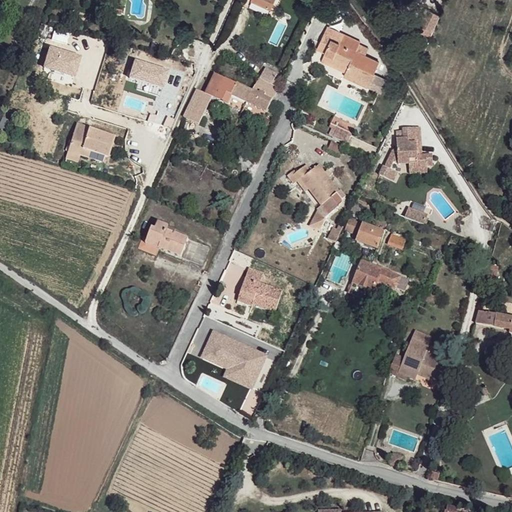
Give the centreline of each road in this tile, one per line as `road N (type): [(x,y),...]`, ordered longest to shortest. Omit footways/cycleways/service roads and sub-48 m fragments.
road 1 (unknown): [(445,484),(502,251),(488,188),(443,114)]
road 2 (residential): [(295,94),(168,374)]
road 3 (unclassified): [(168,374),(214,406),(314,452),(445,484)]
road 4 (track): [(205,54),(85,321)]
road 5 (unclassified): [(0,263),(168,374)]
